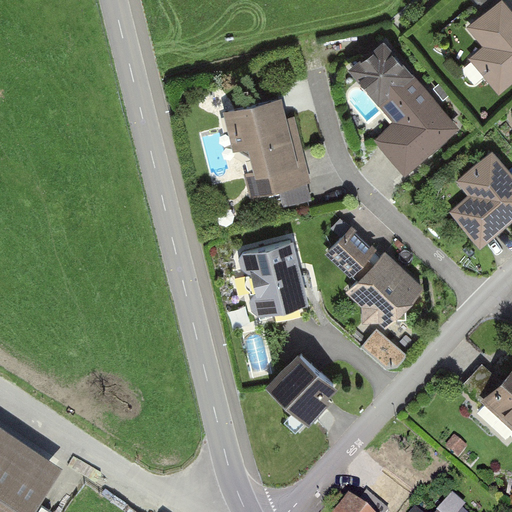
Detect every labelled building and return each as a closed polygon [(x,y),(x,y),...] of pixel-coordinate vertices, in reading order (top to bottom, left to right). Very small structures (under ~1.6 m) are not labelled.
[(511,1),(511,0),(502,0),(471,28),(488,48),(476,58),(508,94),(511,90),(511,1)] [(393,121),(374,136),(406,173),(432,150),(449,138),(462,127),(386,38),(349,69),(393,121)] [(282,97),(230,112),(238,149),(250,147),(256,170),(245,172),(250,196),(311,181),(296,115),(287,116),(282,97)] [(511,222),(511,167),(497,149),(462,179),(476,195),(454,213),(483,247),(511,222)] [(425,287),(354,223),(328,252),(358,280),(350,289),(390,325),(425,287)] [(301,240),(245,253),(259,316),(316,304),(301,240)] [(395,370),(410,353),(379,325),(364,341),(395,370)] [(344,388),(303,351),(272,386),(313,423),(344,388)] [(511,370),(484,397),(511,426),(511,370)] [(42,511),(72,468),(0,419),(0,511),(42,511)] [(368,511),(355,500),(344,511),(368,511)]
